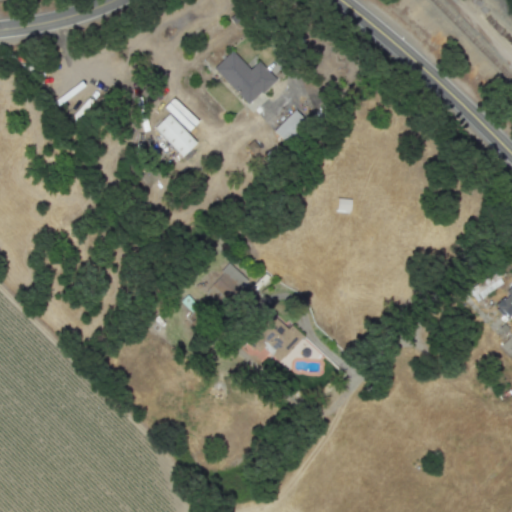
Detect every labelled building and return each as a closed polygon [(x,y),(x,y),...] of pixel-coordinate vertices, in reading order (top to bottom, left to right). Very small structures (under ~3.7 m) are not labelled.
[(248,69),(230,50),(211,68),(246,105),(274,79),(257,61),(248,69)] [(271,130),(283,143),(305,123),(292,110),(271,130)] [(179,157),(194,143),(166,114),(152,128),(179,157)] [(203,291),(221,307),(246,280),(228,264),(203,291)] [(474,300),(500,284),(493,272),(466,288),(474,300)] [(511,323),(511,285),(493,305),(511,323)] [(301,336),(289,325),(286,328),(267,312),(241,341),(251,350),(256,344),(277,362),(301,336)]
